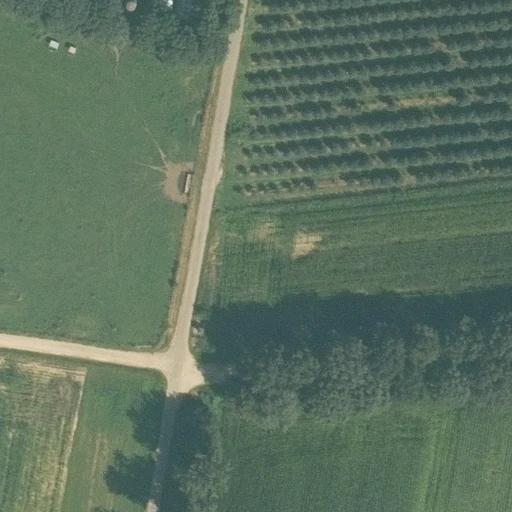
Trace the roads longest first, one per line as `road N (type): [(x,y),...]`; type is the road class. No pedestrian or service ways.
road 1 (unclassified): [(149,511),(238,0)]
road 2 (track): [(0,339),(203,371),(511,342)]
